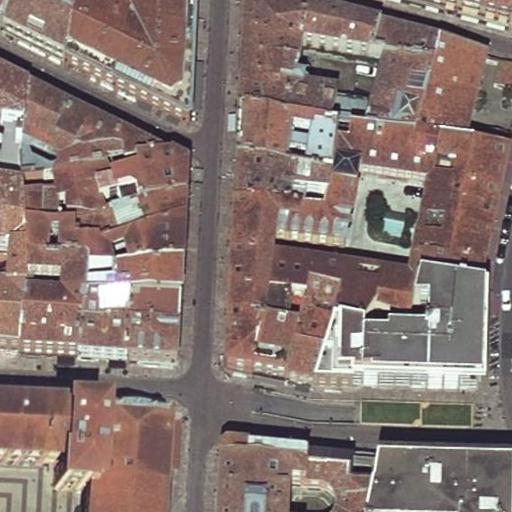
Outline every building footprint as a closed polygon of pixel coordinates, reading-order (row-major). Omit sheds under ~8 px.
[(0,0),(0,33),(3,34),(13,0),(0,0)] [(13,0),(3,34),(40,54),(67,67),(79,4),(79,0),(13,0)] [(137,0),(135,10),(130,9),(127,15),(79,4),(67,67),(136,101),(186,126),(189,126),(192,125),(195,61),(197,0),(137,0)] [(239,114),(337,132),(411,141),(440,48),(414,41),(248,0),(244,1),(241,58),(239,114)] [(511,0),(396,0),(511,30),(511,0)] [(485,59),(440,48),(411,141),(461,148),(468,124),(485,59)] [(511,65),(500,63),(494,85),(511,89),(511,65)] [(0,76),(0,230),(2,230),(7,197),(7,185),(0,183),(0,159),(10,126),(33,127),(35,115),(30,91),(0,76)] [(129,154),(135,143),(81,117),(30,91),(35,115),(33,127),(25,187),(85,177),(82,160),(129,154)] [(237,141),(236,165),(326,183),(337,132),(239,114),(237,141)] [(0,183),(7,185),(25,187),(33,127),(10,126),(0,159),(0,183)] [(492,222),(508,154),(473,149),(461,148),(411,141),(337,132),(326,183),(322,203),(320,218),(299,217),(233,212),(230,292),(226,371),(230,376),(253,380),(262,330),(299,336),(309,293),(337,298),(330,328),(363,333),(369,326),(377,316),(410,324),(418,283),(478,290),(492,222)] [(510,145),(475,141),(473,149),(508,154),(510,145)] [(151,152),(135,143),(129,154),(82,160),(85,177),(112,172),(111,167),(127,164),(128,170),(139,168),(172,162),(151,152)] [(186,170),(172,162),(139,168),(139,177),(114,181),(112,172),(85,177),(25,187),(25,197),(27,233),(61,234),(61,213),(61,202),(68,202),(70,222),(77,223),(93,223),(187,201),(189,183),(190,174),(186,170)] [(322,203),(326,183),(236,165),(235,189),(233,212),(299,217),(301,202),(322,203)] [(128,170),(112,172),(114,181),(139,177),(139,168),(128,170)] [(25,197),(25,187),(7,185),(7,197),(25,197)] [(0,352),(21,353),(29,265),(27,233),(25,197),(7,197),(2,230),(0,230),(0,254),(11,255),(10,290),(0,289),(0,352)] [(186,214),(187,201),(93,223),(77,223),(79,235),(80,251),(108,254),(185,226),(186,214)] [(64,214),(61,213),(61,234),(79,235),(77,223),(70,222),(64,214)] [(183,248),(185,226),(108,254),(80,251),(79,235),(61,234),(27,233),(29,265),(50,267),(53,244),(63,245),(63,267),(86,270),(92,277),(107,276),(108,268),(108,262),(124,256),(125,266),(125,274),(182,269),(183,248)] [(86,270),(63,267),(50,267),(29,265),(21,353),(22,357),(50,359),(77,360),(89,303),(90,291),(92,277),(86,270)] [(125,266),(108,268),(107,276),(125,274),(125,266)] [(182,287),(182,269),(125,274),(124,290),(90,291),(89,303),(129,303),(181,303),(182,287)] [(124,290),(125,274),(107,276),(92,277),(90,291),(124,290)] [(330,328),(316,382),(331,382),(360,383),(366,383),(418,384),(479,384),(479,374),(480,306),(484,290),(478,290),(418,283),(410,324),(407,336),(369,326),(363,333),(330,328)] [(299,336),(286,385),(300,387),(314,389),(316,382),(330,328),(337,298),(309,293),(299,336)] [(102,362),(126,363),(128,327),(129,303),(89,303),(77,360),(102,362)] [(128,327),(180,331),(181,318),(181,303),(129,303),(128,327)] [(179,346),(180,331),(128,327),(126,363),(150,365),(175,367),(178,351),(179,346)] [(262,330),(253,380),(270,382),(286,385),(299,336),(262,330)] [(0,466),(43,468),(56,469),(64,414),(45,413),(0,410),(0,466)] [(91,415),(64,414),(56,469),(56,492),(87,494),(87,504),(86,511),(153,511),(156,474),(172,474),(174,443),(175,431),(173,429),(173,421),(159,419),(156,417),(124,416),(93,414),(91,415)] [(228,454),(223,456),(223,467),(220,508),(220,511),(369,511),(373,490),(357,488),(358,477),(360,468),(353,468),(352,472),(332,468),(332,466),(325,465),(324,469),(297,465),(297,462),(292,461),(291,465),(269,462),(269,457),(261,456),(261,460),(251,459),(250,456),(228,454)] [(509,511),(510,476),(443,475),(376,474),(375,479),(373,490),(369,511),(509,511)]
